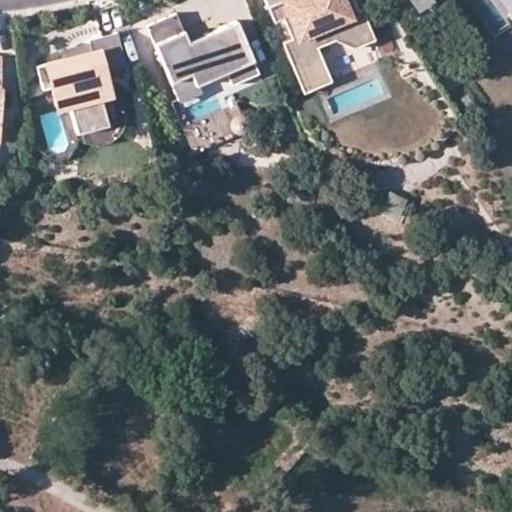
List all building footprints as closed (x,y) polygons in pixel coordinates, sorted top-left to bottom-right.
[(287,35),(278,39),(290,68),(317,56),(313,45),(330,38),(349,45),(371,37),(358,6),(353,8),(349,0),(261,0),(270,20),(279,16),(287,35)] [(171,11),(141,24),(165,79),(184,71),(189,82),(220,69),(226,83),(254,71),(232,19),(199,32),(202,40),(196,43),(186,47),(183,39),(171,11)] [(124,64),(115,30),(87,37),(87,40),(90,49),(72,54),(75,64),(70,65),(65,67),(62,56),(61,57),(34,63),(40,87),(50,84),(56,105),(68,102),(75,130),(106,122),(99,94),(107,92),(102,70),(124,64)] [(202,40),(199,32),(183,39),(186,47),(196,43),(202,40)] [(72,54),(90,49),(87,40),(58,47),(61,57),(62,56),(65,67),(70,65),(75,64),(72,54)] [(326,78),(317,56),(290,68),(299,90),(326,78)] [(184,71),(165,79),(172,97),(192,89),(189,82),(184,71)] [(408,202),(394,196),(387,208),(401,216),(408,202)]
